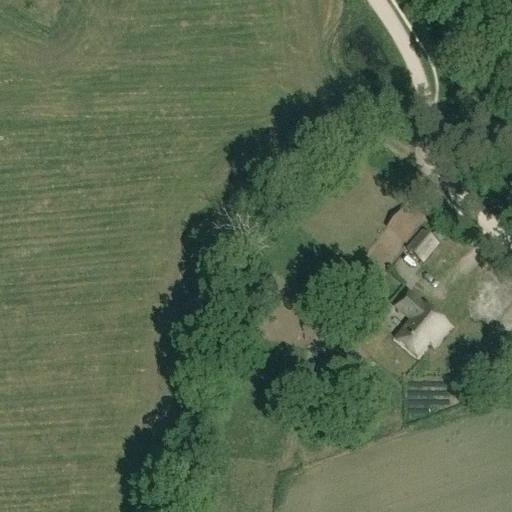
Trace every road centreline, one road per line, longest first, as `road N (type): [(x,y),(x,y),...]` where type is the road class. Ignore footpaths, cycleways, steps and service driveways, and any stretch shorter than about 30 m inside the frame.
road 1 (track): [(426,119),(449,184),(511,240)]
road 2 (track): [(371,0),(407,50),(426,119)]
